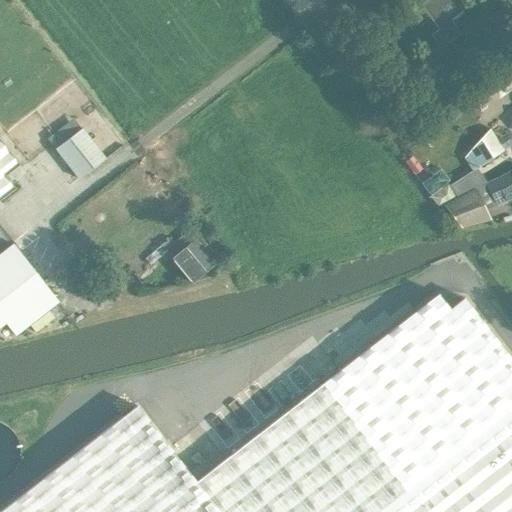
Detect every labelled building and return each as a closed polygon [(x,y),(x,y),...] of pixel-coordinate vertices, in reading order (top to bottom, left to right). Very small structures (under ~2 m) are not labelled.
[(390,0),(353,0),(349,3),(365,24),(393,3),(390,0)] [(461,33),(450,20),(462,10),(454,0),(416,0),(439,29),(431,35),(441,48),(461,33)] [(455,76),(436,52),(415,69),(434,92),(455,76)] [(381,130),(394,146),(405,137),(407,140),(418,131),(403,112),(381,130)] [(52,138),(58,145),(79,127),(73,120),(52,138)] [(82,128),(54,149),(57,152),(78,180),(106,158),(82,128)] [(464,158),(472,171),(491,159),(490,157),(503,149),(489,128),(464,158)] [(0,140),(0,200),(15,188),(5,175),(19,164),(0,140)] [(474,188),(488,182),(500,176),(491,159),(472,171),(466,174),(474,188)] [(511,171),(511,170),(500,176),(488,182),(498,205),(511,198),(511,171)] [(456,197),(444,205),(461,227),(490,218),(486,210),(498,205),(488,182),(474,188),(456,197)] [(438,207),(444,205),(456,197),(448,184),(430,197),(438,207)] [(192,283),(213,265),(199,250),(205,245),(191,227),(164,250),(192,283)] [(12,244),(0,253),(0,326),(5,322),(15,335),(58,302),(12,244)] [(137,406),(0,511),(511,511),(511,361),(463,298),(449,309),(437,294),(195,481),(137,406)] [(0,432),(0,469),(16,465),(6,431),(0,432)]
